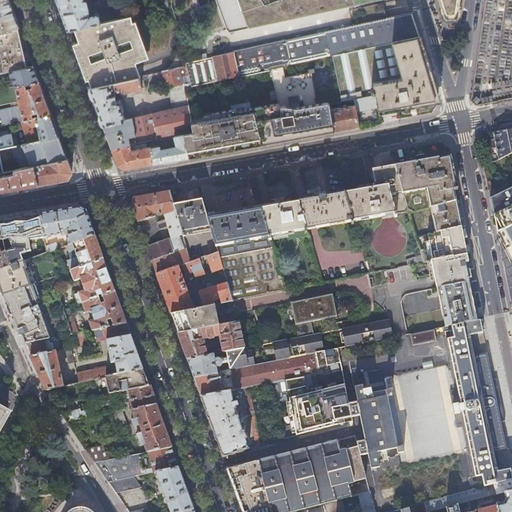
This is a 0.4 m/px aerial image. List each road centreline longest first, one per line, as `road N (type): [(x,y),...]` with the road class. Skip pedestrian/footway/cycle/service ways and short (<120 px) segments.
road 1 (tertiary): [(100,188),(457,123)]
road 2 (tertiary): [(218,511),(100,188)]
road 3 (residential): [(511,378),(457,123)]
road 4 (tertiary): [(100,188),(30,0)]
